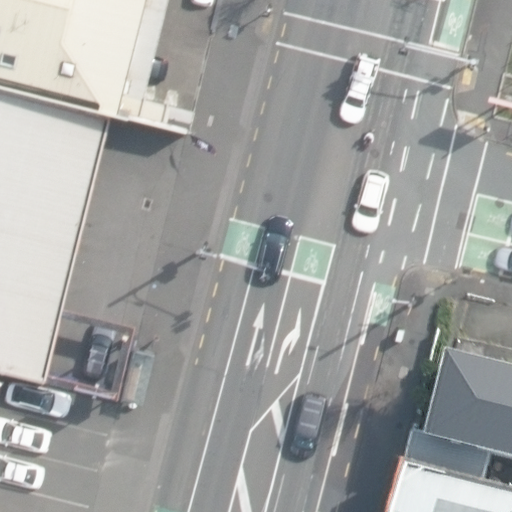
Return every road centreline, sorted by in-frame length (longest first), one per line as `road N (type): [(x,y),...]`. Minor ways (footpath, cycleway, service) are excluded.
road 1 (secondary): [(320,165),(239,511)]
road 2 (unclassified): [(320,165),(511,213)]
road 3 (secondary): [(364,0),(320,165)]
